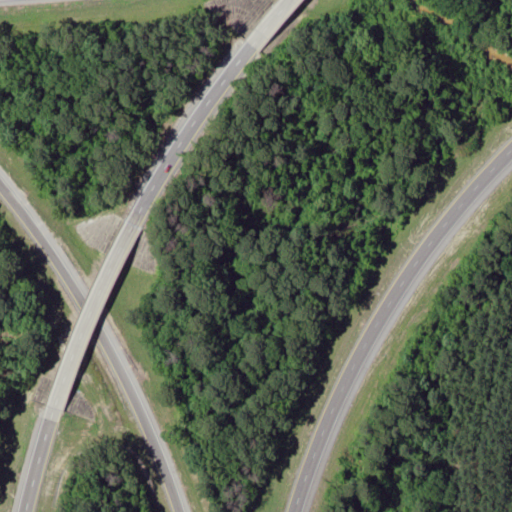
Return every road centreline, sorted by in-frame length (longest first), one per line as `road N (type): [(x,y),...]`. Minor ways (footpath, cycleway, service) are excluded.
road 1 (motorway): [(295,511),(330,418),(387,309),(468,196),(511,152)]
road 2 (motorway): [(180,511),(107,343),(0,184)]
road 3 (motorway): [(135,223),(51,421)]
road 4 (motorway): [(253,46),(183,139),(135,223)]
